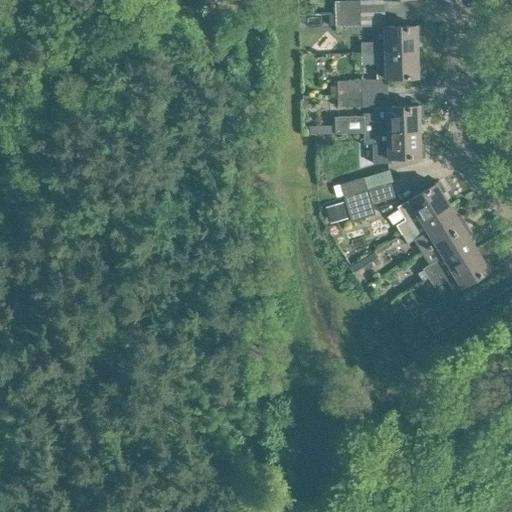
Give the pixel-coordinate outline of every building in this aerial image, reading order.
[(359,0),(334,1),(334,4),(334,14),(359,13),(359,0)] [(359,26),(359,13),(334,14),(335,27),(359,26)] [(360,53),(416,52),(415,37),(419,37),(419,26),(374,27),(375,42),(360,43),(360,53)] [(416,52),(360,53),(361,64),(375,64),(376,79),(421,78),(420,67),(416,67),(416,52)] [(361,94),(361,80),(337,81),(337,95),(361,94)] [(361,94),(337,95),(337,107),(361,106),(361,94)] [(335,134),(363,133),(418,132),(418,117),(422,117),(422,106),(372,107),(372,122),(363,123),(362,116),(334,117),(335,134)] [(418,132),(363,133),(363,144),(371,144),(372,163),(390,163),(390,159),(424,158),(423,146),(419,146),(418,132)] [(364,179),(340,186),(344,199),(368,192),(364,179)] [(449,204),(442,193),(445,192),(439,181),(396,207),(404,220),(395,225),(401,234),(449,204)] [(375,214),(368,192),(344,199),(351,221),(375,214)] [(342,201),(324,206),(328,218),(345,214),(342,201)] [(420,252),(465,224),(460,216),(457,218),(449,204),(401,234),(407,244),(413,240),(420,252)] [(476,248),(469,236),(472,234),(465,224),(420,252),(428,265),(422,269),(428,278),(476,248)] [(493,269),(487,259),(484,261),(476,248),(428,278),(434,287),(446,280),(454,293),(493,269)] [(348,268),(352,274),(377,259),(373,253),(348,268)] [(449,312),(442,301),(420,314),(433,334),(457,319),(451,310),(449,312)]
